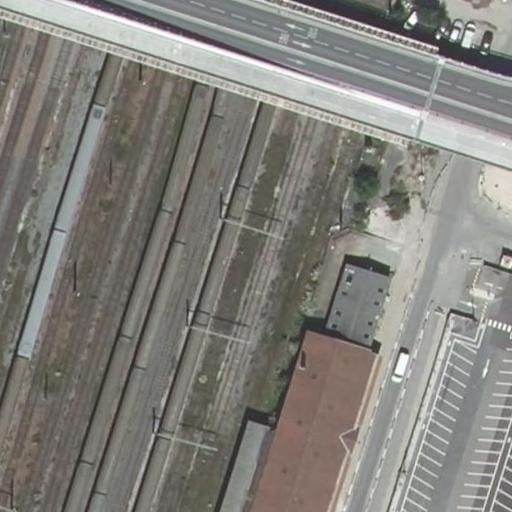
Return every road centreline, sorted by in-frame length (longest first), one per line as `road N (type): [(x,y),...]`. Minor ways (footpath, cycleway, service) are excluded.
road 1 (secondary): [(105,0),(511,130)]
road 2 (residential): [(354,511),(450,211)]
road 3 (unknown): [(508,294),(437,511)]
road 4 (residential): [(450,211),(511,46)]
